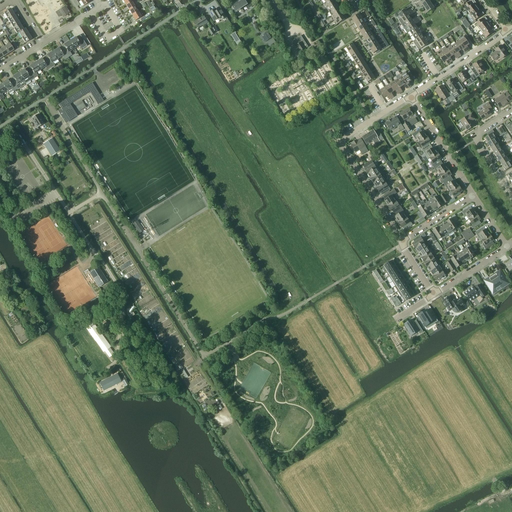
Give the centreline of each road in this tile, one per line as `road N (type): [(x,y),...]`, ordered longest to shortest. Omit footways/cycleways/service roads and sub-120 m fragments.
road 1 (residential): [(0,127),(181,9)]
road 2 (residential): [(402,240),(339,142),(372,121)]
road 3 (residential): [(372,121),(296,0)]
